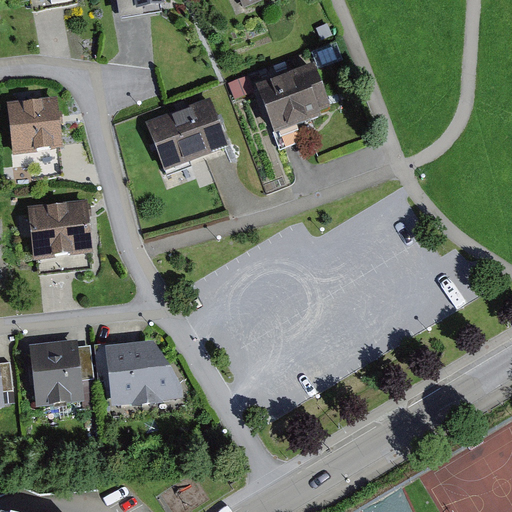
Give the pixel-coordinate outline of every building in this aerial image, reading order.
[(22,0),(25,16),(76,6),(74,0),(22,0)] [(160,26),(165,25),(159,0),(111,0),(117,37),(160,31),(160,26)] [(231,0),(243,28),(297,4),(295,0),(231,0)] [(295,97),(256,109),(281,170),(304,162),(299,149),(314,146),(334,128),(315,85),(293,91),(295,97)] [(232,118),(252,111),(246,94),(226,101),(232,118)] [(186,182),(227,168),(209,117),(143,141),(162,190),(165,189),(167,194),(188,187),(186,182)] [(11,175),(62,169),(56,118),(5,124),(11,175)] [(86,220),(26,227),(32,280),(92,273),(86,220)] [(74,366),(73,359),(26,364),(32,426),(81,421),(80,415),(92,414),(87,364),(74,366)] [(149,362),(122,365),(121,361),(91,364),(95,400),(107,400),(109,427),(179,419),(149,362)] [(0,426),(1,427),(0,419),(0,408),(9,408),(6,380),(0,381),(0,426)]
